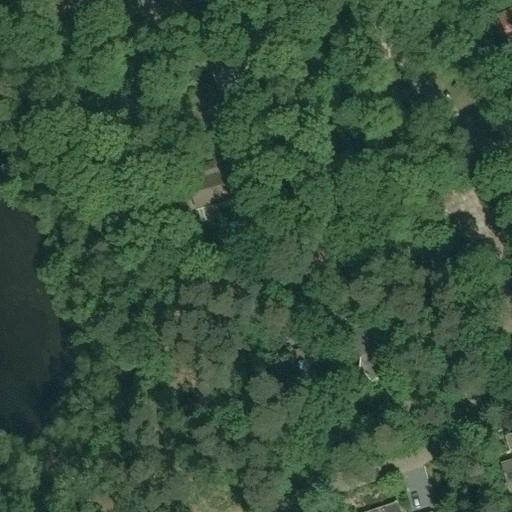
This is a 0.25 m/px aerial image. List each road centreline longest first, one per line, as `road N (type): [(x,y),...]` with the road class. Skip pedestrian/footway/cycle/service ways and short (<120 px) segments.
road 1 (track): [(285,0),(345,230),(445,267),(464,307),(487,403),(479,423),(432,451),(256,511)]
road 2 (track): [(386,0),(410,70),(511,168)]
